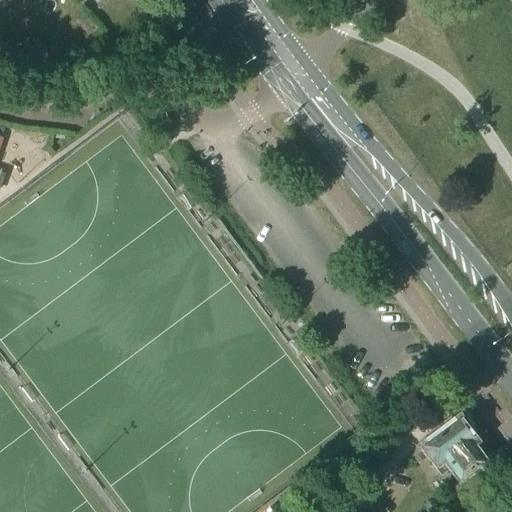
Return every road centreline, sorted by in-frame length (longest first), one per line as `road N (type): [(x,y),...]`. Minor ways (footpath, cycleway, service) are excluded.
road 1 (unclassified): [(248,113),(321,177),(511,430)]
road 2 (primary): [(282,89),(511,382)]
road 3 (primary): [(511,310),(305,70)]
road 4 (unclassified): [(248,113),(209,125),(167,92),(62,99),(0,92)]
